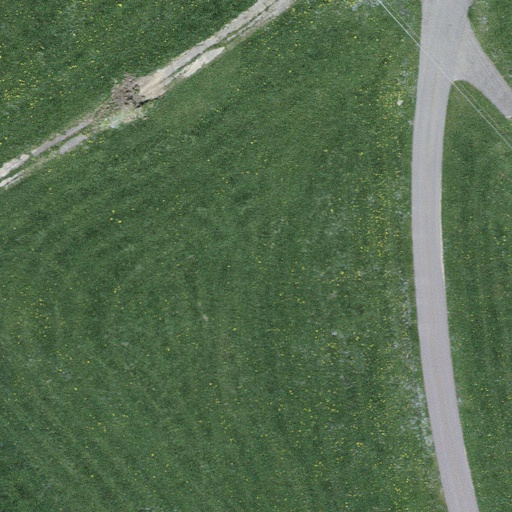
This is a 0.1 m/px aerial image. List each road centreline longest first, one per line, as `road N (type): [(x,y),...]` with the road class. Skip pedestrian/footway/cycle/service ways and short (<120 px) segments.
road 1 (track): [(446,0),(431,89),(425,214),(435,365),(463,511)]
road 2 (track): [(0,171),(273,0)]
